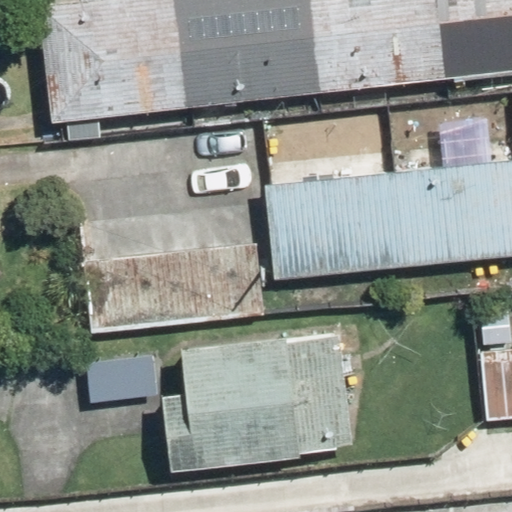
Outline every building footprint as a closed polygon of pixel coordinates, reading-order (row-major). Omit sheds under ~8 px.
[(511,0),(51,0),(30,2),(44,121),(511,67),(511,0)] [(511,157),(258,183),(267,277),(511,252),(511,157)] [(77,260),(85,332),(259,314),(251,242),(77,260)] [(279,334),(171,346),(176,389),(150,392),(159,470),(292,455),(292,451),(345,445),(333,333),(279,339),(279,334)] [(511,346),(475,348),(478,416),(511,414),(511,346)]
